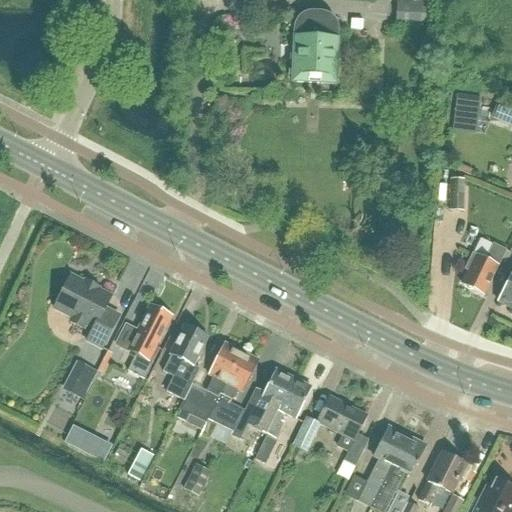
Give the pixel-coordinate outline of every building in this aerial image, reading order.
[(395,0),(394,28),(409,28),(409,24),(431,25),(432,0),(395,0)] [(294,26),(294,28),(293,39),(292,84),(335,85),(337,41),(337,28),(337,26),(336,24),(335,22),(333,20),(332,19),(330,17),(328,16),(326,15),(324,14),(322,14),(308,14),(306,14),(304,15),(302,16),(300,17),(298,18),(297,20),(296,22),(295,24),(294,26)] [(439,212),(444,212),(463,212),(464,181),(440,180),(439,212)] [(463,287),(467,292),(472,292),(483,297),(487,289),(505,252),(492,246),(485,261),(472,254),(464,271),(467,273),(461,286),(463,287)] [(511,273),(497,304),(511,311),(511,314),(511,315),(511,314),(511,273)] [(93,330),(86,343),(102,351),(119,318),(104,311),(111,298),(70,277),(53,310),(72,320),(70,324),(83,330),(85,326),(93,330)] [(136,356),(131,365),(127,374),(144,383),(160,352),(155,350),(171,318),(151,308),(143,324),(140,325),(137,331),(138,333),(128,352),(136,356)] [(187,329),(184,327),(161,373),(173,379),(165,393),(183,402),(192,384),(199,372),(194,369),(200,357),(198,357),(207,339),(197,334),(198,332),(189,327),(187,329)] [(192,390),(180,412),(176,420),(186,425),(190,417),(206,425),(208,421),(207,421),(241,353),(224,345),(208,377),(213,379),(206,393),(206,394),(205,397),(192,390)] [(258,362),(241,353),(207,421),(208,421),(232,433),(243,412),(230,405),(237,391),(242,394),(258,362)] [(264,439),(268,432),(293,380),(276,371),(263,397),(254,393),(226,448),(236,453),(248,430),(264,439)] [(269,452),(277,437),(283,424),(281,423),(284,416),(295,422),(311,389),(293,380),(268,432),(264,439),(260,447),(269,452)] [(329,399),(316,425),(306,420),(292,448),(305,454),(320,427),(343,438),(337,449),(348,454),(336,477),(348,483),(368,442),(358,437),(367,418),(329,399)] [(357,503),(370,510),(407,437),(395,431),(391,432),(387,430),(373,458),(378,461),(357,503)] [(418,443),(407,437),(370,510),(374,511),(385,511),(395,493),(399,495),(403,488),(395,484),(401,472),(410,477),(424,449),(420,447),(418,443)] [(126,476),(139,482),(153,457),(140,450),(126,476)] [(465,467),(441,455),(419,498),(430,504),(437,490),(450,496),(465,467)] [(193,475),(183,491),(195,498),(208,475),(196,468),(192,474),(193,475)] [(198,511),(211,511),(217,499),(211,496),(216,486),(208,482),(195,510),(198,511)] [(511,511),(511,490),(496,482),(491,492),(486,489),(480,502),(476,500),(470,511),(511,511)] [(456,511),(462,502),(451,497),(443,511),(456,511)]
